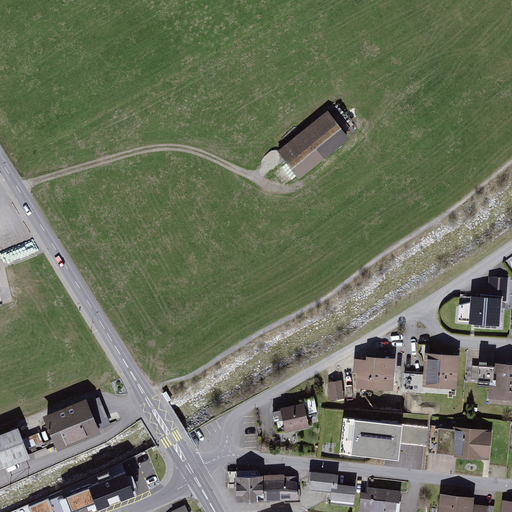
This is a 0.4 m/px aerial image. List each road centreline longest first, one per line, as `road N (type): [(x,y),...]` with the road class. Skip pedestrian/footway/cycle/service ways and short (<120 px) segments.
road 1 (secondary): [(190,470),(0,159)]
road 2 (residential): [(511,486),(224,454)]
road 3 (track): [(18,188),(165,148),(199,152),(264,181),(284,179)]
road 4 (residential): [(421,311),(237,412),(224,454)]
